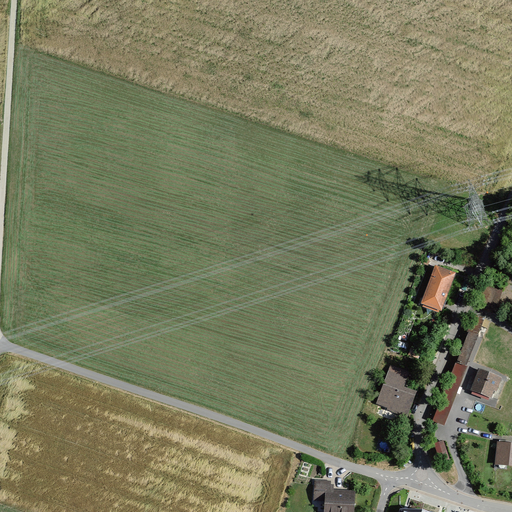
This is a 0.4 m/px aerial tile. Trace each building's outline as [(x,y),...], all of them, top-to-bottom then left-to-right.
[(436,266),(422,304),(442,312),(456,274),(436,266)] [(486,285),(479,305),(495,311),(502,291),(486,285)] [(407,376),(388,370),(375,407),(386,411),(385,414),(405,421),(414,397),(402,392),(407,376)] [(499,384),(477,375),(469,395),(488,403),(491,396),(494,397),(499,384)] [(440,461),(450,458),(443,440),(434,443),(440,461)] [(511,443),(498,442),(496,464),(511,465),(511,443)] [(330,484),(313,483),(312,504),(324,504),(323,511),(353,511),(353,495),(330,494),(330,484)]
